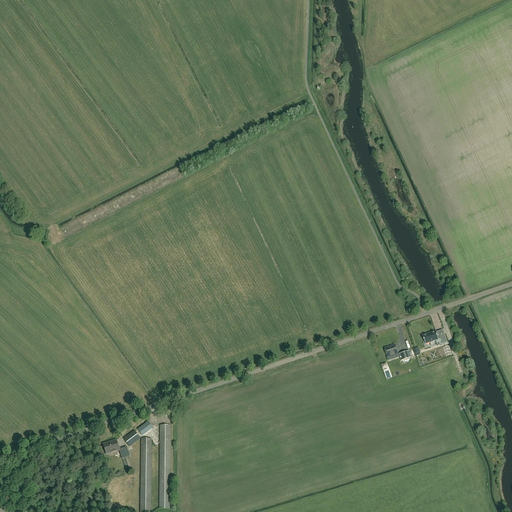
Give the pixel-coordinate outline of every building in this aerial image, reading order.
[(426,344),(436,341),(437,344),(442,342),(442,344),(446,342),(444,335),(440,336),(440,337),(438,338),(436,332),(436,331),(435,331),(435,332),(423,336),(425,344),(426,344)] [(398,353),(395,345),(391,347),(389,347),(385,349),(387,357),(398,353)] [(401,361),(411,358),(409,351),(399,354),(401,361)] [(138,430),(142,436),(152,429),(147,423),(138,430)] [(169,509),(170,425),(160,425),(159,509),(169,509)] [(129,447),(140,439),(133,431),(123,439),(129,447)] [(150,511),(151,439),(141,439),(140,511),(150,511)] [(119,449),(116,441),(109,443),(103,444),(106,454),(119,450),(122,459),(125,458),(130,472),(132,471),(127,457),(129,457),(126,447),(119,449)]
